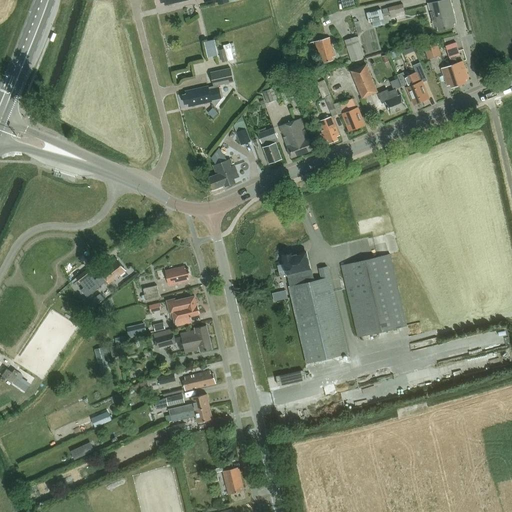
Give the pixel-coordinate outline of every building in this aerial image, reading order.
[(454,24),(456,23),(451,0),(440,0),(428,3),(431,12),(434,12),(436,21),(433,21),(434,28),(438,27),(439,30),(455,27),(454,24)] [(403,6),(382,10),(384,17),(390,15),(390,16),(405,13),(403,6)] [(380,10),(366,14),(369,23),(371,23),(373,29),(384,26),(380,10)] [(332,57),(335,56),(329,37),(315,42),(321,64),(333,61),(332,57)] [(351,62),(363,58),(364,58),(357,37),(345,41),(351,62)] [(205,42),(208,57),(218,55),(214,40),(205,42)] [(230,59),(238,58),(236,42),(227,43),(230,59)] [(428,59),(429,59),(441,55),(437,43),(424,47),(428,59)] [(446,46),(450,58),(460,54),(456,43),(446,46)] [(219,52),(218,53),(219,56),(220,56),(222,62),(227,61),(223,49),(219,50),(219,52)] [(421,53),(414,56),(416,62),(423,59),(421,53)] [(193,62),(193,65),(177,69),(180,82),(202,76),(198,61),(193,62)] [(466,80),(469,79),(463,61),(452,65),(459,86),(467,83),(466,80)] [(426,76),(425,76),(420,63),(413,66),(416,72),(410,75),(421,101),(429,98),(422,81),(420,81),(419,79),(426,76)] [(362,99),(378,92),(367,65),(351,71),(362,99)] [(452,88),(459,86),(452,65),(441,69),(448,86),(451,85),(452,88)] [(212,102),(212,101),(222,98),(219,86),(234,82),(231,69),(211,73),(214,87),(209,89),(209,86),(185,92),(186,95),(183,96),(185,105),(188,104),(189,107),(212,102)] [(421,101),(410,75),(405,77),(403,73),(397,75),(402,87),(407,85),(408,87),(407,87),(414,105),(421,101)] [(277,100),(273,89),(263,93),(267,104),(277,100)] [(382,104),(386,102),(391,114),(406,108),(401,95),(399,96),(396,89),(389,92),(388,90),(378,94),(382,104)] [(331,95),(325,97),(330,111),(336,108),(335,104),(331,95)] [(349,131),(364,125),(358,108),(356,108),(352,99),(340,104),(344,113),(342,114),(349,131)] [(234,126),(241,145),(251,142),(246,129),(247,129),(242,116),(234,126)] [(337,137),(339,136),(332,117),(318,122),(325,142),(328,140),(329,144),(338,141),(337,137)] [(291,158),(314,150),(311,140),(309,141),(301,118),(279,126),(291,158)] [(277,138),(278,138),(274,128),(258,134),(261,142),(264,143),(266,142),(267,146),(263,147),(269,163),(281,159),(276,143),(279,142),(277,138)] [(234,179),(239,177),(235,165),(233,166),(230,159),(213,166),(217,175),(209,178),(213,190),(225,185),(225,187),(235,183),(234,179)] [(307,363),(348,353),(327,268),(317,270),(320,280),(313,282),(311,273),(302,275),(301,271),(309,269),(305,253),(292,256),(292,254),(280,257),(307,363)] [(390,254),(341,266),(357,337),(406,326),(390,254)] [(109,283),(125,271),(117,259),(100,272),(102,275),(107,280),(109,283)] [(188,278),(190,278),(188,269),(186,270),(185,267),(165,272),(169,286),(189,281),(188,278)] [(87,269),(76,278),(80,283),(91,275),(87,269)] [(91,275),(80,283),(84,288),(82,290),(87,297),(100,287),(99,286),(107,280),(102,275),(95,280),(91,275)] [(157,285),(143,288),(146,300),(160,297),(157,285)] [(278,292),(272,293),(274,302),(281,300),(278,292)] [(104,299),(100,294),(93,299),(97,305),(104,299)] [(190,317),(199,315),(197,306),(194,297),(175,301),(175,299),(167,301),(170,313),(172,312),(175,326),(191,322),(190,317)] [(155,311),(166,309),(165,301),(154,303),(155,311)] [(164,322),(154,325),(155,331),(165,329),(164,322)] [(144,323),(127,328),(129,338),(147,333),(144,323)] [(201,352),(212,349),(206,326),(195,329),(195,331),(181,334),(185,353),(200,350),(201,352)] [(153,334),(157,349),(178,343),(179,350),(184,349),(181,337),(174,339),(172,329),(153,334)] [(119,345),(110,347),(112,357),(121,355),(119,345)] [(6,368),(1,375),(11,382),(16,375),(18,372),(14,369),(11,372),(6,368)] [(284,374),(286,384),(310,378),(308,368),(284,374)] [(185,391),(216,384),(213,374),(211,374),(210,371),(184,378),(185,380),(183,381),(185,391)] [(160,385),(176,381),(174,374),(158,378),(159,378),(149,381),(150,387),(160,384),(160,385)] [(16,375),(11,382),(17,386),(21,379),(16,375)] [(183,388),(164,393),(165,398),(184,392),(183,388)] [(183,394),(167,398),(169,407),(185,403),(183,394)] [(168,409),(170,416),(210,407),(207,394),(192,398),(193,403),(168,409)] [(210,407),(170,416),(171,422),(196,416),(197,423),(212,419),(210,407)] [(105,423),(102,416),(94,419),(97,426),(105,423)] [(184,423),(173,426),(175,434),(187,432),(184,423)] [(94,450),(90,442),(71,451),(75,459),(94,450)] [(213,483),(219,481),(217,473),(224,471),(223,468),(210,471),(213,483)] [(223,471),(229,495),(241,492),(240,488),(244,488),(239,468),(223,471)]
